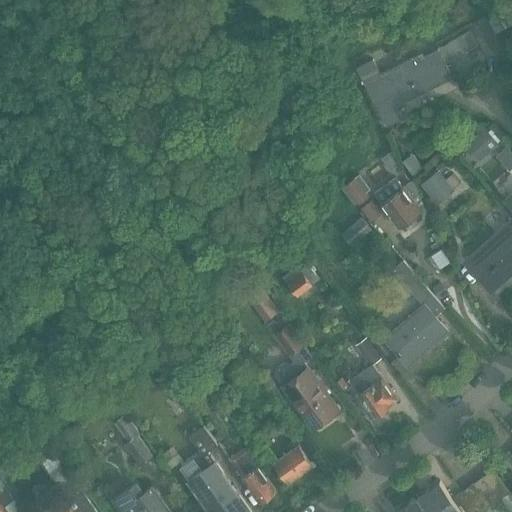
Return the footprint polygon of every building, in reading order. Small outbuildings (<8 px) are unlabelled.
[(373,60),(357,68),(387,125),(402,117),(396,105),(454,76),(447,61),(479,44),(471,30),(427,53),(425,50),(380,73),(373,60)] [(484,128),(466,145),(473,152),(482,143),(490,152),(499,144),(484,128)] [(511,145),(511,146),(485,162),(503,191),(511,186),(511,145)] [(424,168),(414,154),(403,161),(413,176),(424,168)] [(394,156),(387,162),(393,169),(400,164),(394,156)] [(438,170),(422,185),(439,204),(449,195),(439,184),(446,179),(438,170)] [(361,173),(345,185),(360,204),(371,195),(367,191),(372,188),(361,173)] [(396,176),(375,192),(382,201),(401,227),(426,208),(421,201),(424,199),(414,179),(404,186),(396,176)] [(511,215),(511,191),(507,197),(509,199),(502,205),(511,215)] [(382,212),(373,198),(361,206),(371,220),(382,212)] [(361,217),(343,233),(353,245),(372,229),(361,217)] [(511,218),(465,260),(492,290),(511,272),(511,218)] [(443,247),(433,255),(442,268),(453,260),(443,247)] [(306,256),(273,280),(287,300),(307,286),(316,299),(330,289),(306,256)] [(424,304),(385,338),(408,364),(447,330),(435,316),(445,307),(403,260),(393,269),(424,304)] [(442,280),(434,287),(441,298),(450,292),(442,280)] [(263,287),(252,295),(260,306),(264,303),(270,312),(278,307),(263,287)] [(339,302),(325,312),(347,341),(360,332),(339,302)] [(276,317),(269,322),(276,331),(275,332),(290,353),(304,344),(284,317),(279,321),(276,317)] [(366,338),(356,346),(371,365),(381,358),(366,338)] [(278,367),(276,374),(314,426),(338,408),(304,361),(312,355),(304,344),(290,353),(296,359),(291,362),(285,361),(278,367)] [(179,347),(159,362),(166,371),(186,356),(179,347)] [(373,364),(351,380),(360,393),(357,394),(367,409),(370,407),(376,415),(378,414),(382,414),(389,410),(389,406),(391,404),(390,403),(397,398),(382,377),(373,364)] [(342,376),(335,382),(341,391),(349,386),(342,376)] [(125,414),(115,421),(129,440),(125,444),(140,464),(153,454),(138,435),(140,433),(125,414)] [(204,425),(190,435),(201,452),(195,457),(204,469),(189,479),(212,511),(246,511),(250,509),(208,451),(218,444),(204,425)] [(44,435),(31,445),(51,473),(64,493),(79,483),(48,441),(44,435)] [(299,445),(274,462),(288,482),(313,465),(299,445)] [(248,451),(237,459),(247,473),(243,476),(247,483),(261,502),(276,491),(258,465),(248,451)] [(509,491),(492,469),(481,477),(497,499),(509,491)] [(481,477),(471,483),(487,505),(497,499),(481,477)] [(0,511),(7,511),(0,502),(0,497),(11,489),(5,480),(0,483),(0,511)] [(137,481),(113,498),(123,511),(172,511),(153,485),(144,491),(137,481)] [(439,481),(418,496),(428,511),(458,511),(460,511),(475,511),(477,511),(461,490),(451,498),(439,481)] [(100,511),(80,483),(55,501),(60,507),(52,511),(100,511)] [(477,511),(487,505),(471,483),(461,490),(477,511)] [(428,511),(418,496),(396,511),(428,511)]
